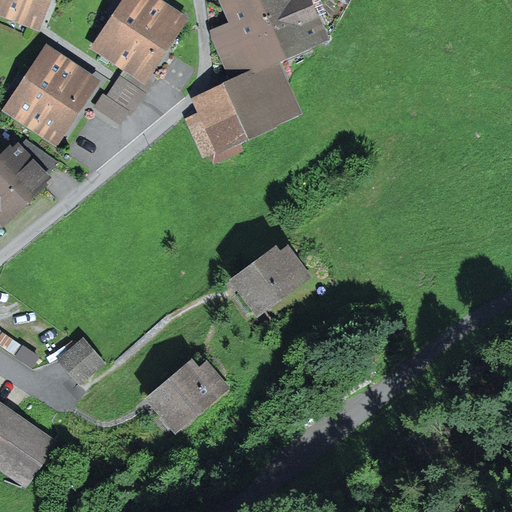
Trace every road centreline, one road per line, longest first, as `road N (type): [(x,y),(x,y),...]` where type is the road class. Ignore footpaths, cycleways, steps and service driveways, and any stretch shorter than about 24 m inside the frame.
road 1 (residential): [(511,301),(448,339),(253,495),(216,511)]
road 2 (residential): [(199,0),(206,68),(188,104),(0,258)]
